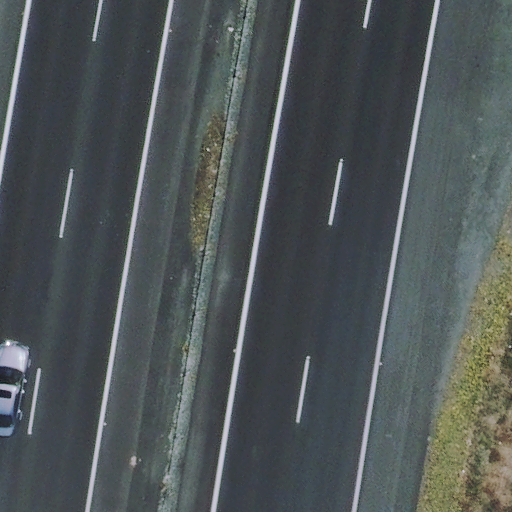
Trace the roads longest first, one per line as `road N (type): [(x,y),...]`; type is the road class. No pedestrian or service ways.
road 1 (motorway): [(53,511),(163,0)]
road 2 (motorway): [(378,0),(280,511)]
